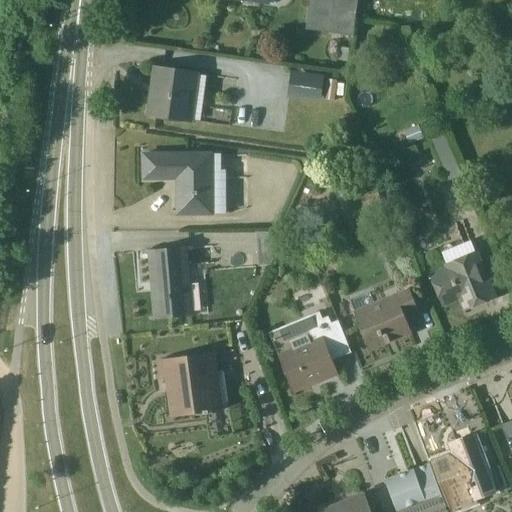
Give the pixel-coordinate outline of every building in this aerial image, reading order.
[(306,30),(352,36),(357,0),(309,0),(305,30),(306,30)] [(152,67),(145,118),(191,123),(199,73),(152,67)] [(323,76),(290,72),(287,98),(320,102),(323,76)] [(336,82),(325,80),(323,100),(334,102),(336,82)] [(461,176),(444,135),(430,140),(448,181),(461,176)] [(141,154),(141,182),(175,181),(175,216),(213,216),(213,214),(223,214),(223,173),(213,173),(213,154),(141,154)] [(381,205),(377,191),(359,197),(364,211),(381,205)] [(413,202),(398,195),(392,206),(407,214),(413,202)] [(270,266),(284,233),(255,233),(258,267),(270,266)] [(454,248),(449,244),(444,247),(444,252),(442,253),(446,264),(443,265),(444,268),(429,274),(443,308),(458,302),(463,312),(497,298),(477,251),(475,252),(471,242),(454,248)] [(191,251),(191,247),(141,252),(141,256),(146,256),(151,316),(148,317),(148,322),(196,316),(196,313),(192,313),(187,252),(191,251)] [(354,312),(369,352),(411,335),(406,319),(419,314),(409,289),(374,304),(369,293),(349,301),(354,312)] [(294,393),(339,375),(333,361),(351,353),(338,320),(331,323),(329,316),(322,319),(320,312),(269,333),(294,393)] [(215,353),(158,361),(161,379),(167,379),(172,417),(223,410),(215,353)] [(511,420),(501,425),(511,453),(511,420)] [(485,472),(471,435),(470,435),(471,437),(450,444),(454,455),(430,464),(448,511),(456,511),(477,505),(477,502),(495,496),(494,492),(506,487),(499,467),(485,472)] [(448,511),(430,464),(415,469),(385,480),(396,511),(448,511)] [(370,511),(364,495),(319,511),(370,511)]
